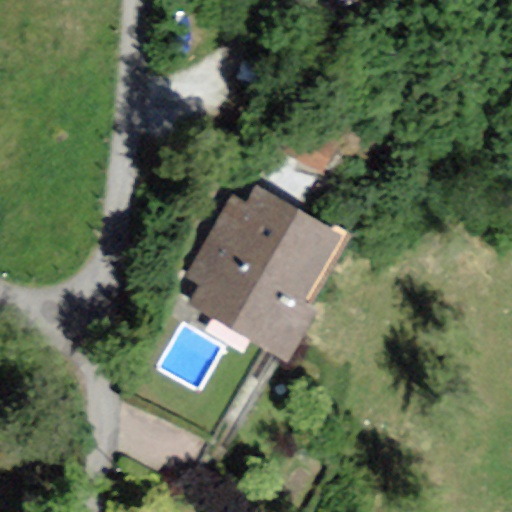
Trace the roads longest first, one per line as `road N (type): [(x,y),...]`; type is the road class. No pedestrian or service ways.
road 1 (residential): [(102,374),(135,0)]
road 2 (residential): [(88,511),(102,374)]
road 3 (residential): [(102,374),(0,294)]
